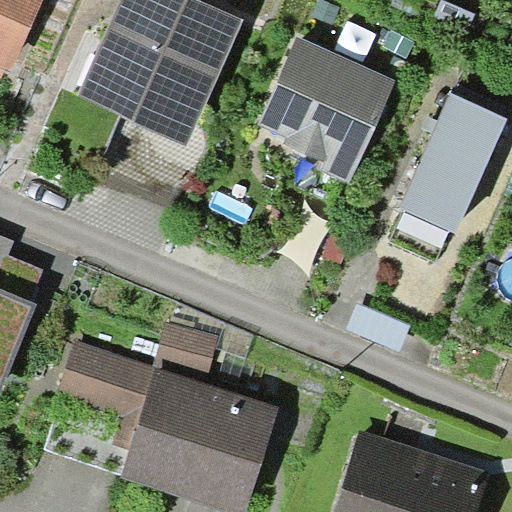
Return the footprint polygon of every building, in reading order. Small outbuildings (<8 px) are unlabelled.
[(0,0),(0,78),(2,80),(7,68),(12,71),(43,0),(0,0)] [(205,0),(119,0),(77,93),(188,143),(245,18),(205,0)] [(299,35),(260,122),(288,135),(285,141),(321,157),(316,167),(351,182),(398,79),(299,35)] [(452,92),(399,208),(405,210),(451,231),(454,233),(508,117),(452,92)] [(451,231),(405,210),(391,242),(437,262),(451,231)] [(0,281),(11,253),(17,240),(0,232),(0,281)] [(0,391),(37,301),(32,299),(45,267),(11,253),(0,281),(0,391)] [(412,324),(358,302),(347,329),(401,351),(412,324)] [(220,335),(167,320),(155,362),(209,376),(220,335)] [(45,448),(122,474),(158,364),(76,337),(57,393),(63,395),(45,448)] [(158,364),(122,474),(237,511),(245,511),(281,405),(158,364)] [(361,429),(334,511),(477,511),(490,471),(361,429)]
